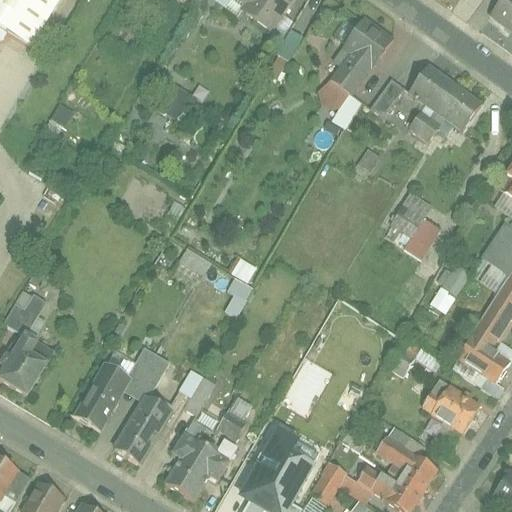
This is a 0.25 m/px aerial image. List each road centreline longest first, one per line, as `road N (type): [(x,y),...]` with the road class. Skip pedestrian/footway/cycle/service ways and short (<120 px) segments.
road 1 (residential): [(157,511),(0,416)]
road 2 (residential): [(401,0),(511,79)]
